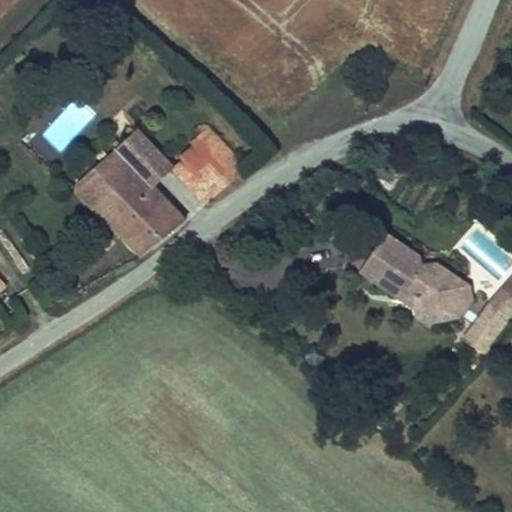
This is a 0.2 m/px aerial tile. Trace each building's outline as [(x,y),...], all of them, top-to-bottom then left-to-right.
[(85,187),(97,201),(140,166),(155,184),(175,168),(183,179),(208,158),(230,184),(246,171),(211,128),(198,138),(190,128),(175,139),(157,117),(90,171),(85,187)] [(208,158),(183,179),(205,205),(230,184),(208,158)] [(140,166),(97,201),(141,255),(184,220),(155,184),(140,166)] [(424,267),(421,256),(393,231),(377,249),(362,265),(394,295),(403,293),(409,298),(410,308),(429,325),(451,325),(456,320),(457,295),(447,285),(455,277),(442,266),(424,267)] [(351,255),(362,265),(377,249),(366,239),(351,255)] [(0,293),(10,284),(0,273),(0,293)] [(477,297),(455,277),(447,285),(457,295),(456,320),(477,297)] [(501,311),(511,299),(511,286),(505,280),(487,298),(501,311)] [(403,293),(394,295),(410,308),(409,298),(403,293)] [(429,325),(410,308),(410,316),(421,325),(429,325)]
